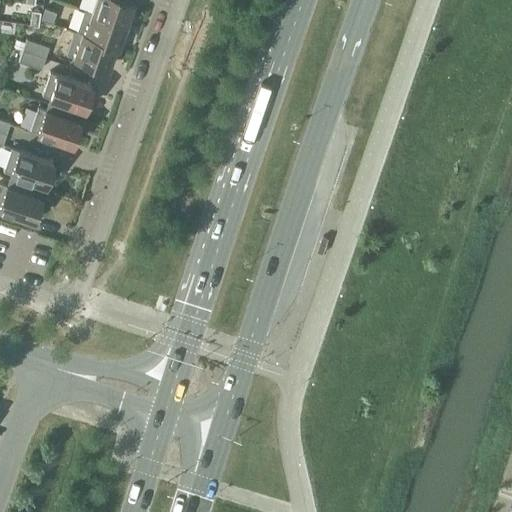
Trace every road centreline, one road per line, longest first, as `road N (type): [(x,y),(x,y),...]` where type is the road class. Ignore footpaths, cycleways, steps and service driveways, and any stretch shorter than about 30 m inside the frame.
road 1 (secondary): [(223,424),(368,0)]
road 2 (secondary): [(303,0),(164,404)]
road 3 (residential): [(0,282),(74,308),(180,0)]
road 4 (unclassified): [(164,404),(35,360)]
